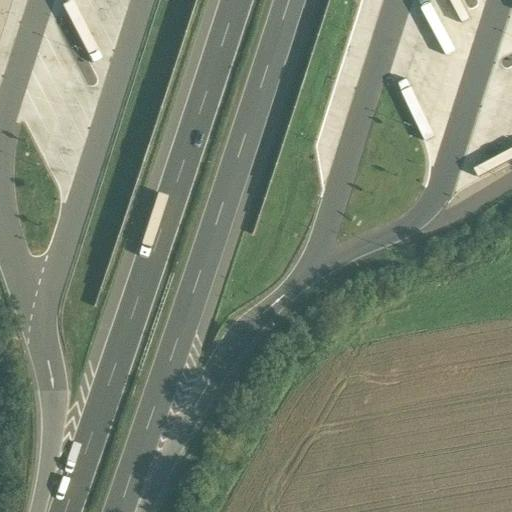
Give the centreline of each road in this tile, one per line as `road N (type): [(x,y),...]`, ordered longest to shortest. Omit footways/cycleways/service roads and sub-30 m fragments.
road 1 (motorway): [(234,0),(63,511)]
road 2 (motorway): [(119,511),(287,0)]
road 3 (motorway): [(132,511),(211,379)]
